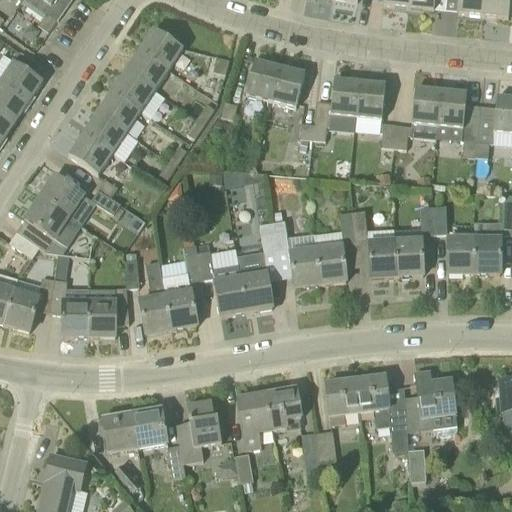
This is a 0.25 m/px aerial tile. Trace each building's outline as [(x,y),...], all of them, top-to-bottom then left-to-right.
[(26,0),(22,7),(43,22),(47,17),(58,0),(26,0)] [(408,0),(382,0),(382,9),(408,12),(408,0)] [(408,0),(408,12),(433,14),(434,0),(408,0)] [(458,0),(456,17),(481,19),(483,0),(458,0)] [(483,0),(481,19),(508,22),(510,0),(483,0)] [(38,29),(48,37),(49,37),(58,24),(47,17),(43,22),(38,29)] [(153,33),(139,55),(168,75),(183,53),(153,33)] [(139,55),(125,75),(154,95),(168,75),(139,55)] [(217,60),(216,61),(212,76),(225,79),(229,64),(217,60)] [(245,99),(271,105),(280,71),(255,64),(245,99)] [(43,85),(13,65),(0,84),(0,88),(28,107),(43,85)] [(280,71),(271,105),(296,112),(305,77),(280,71)] [(154,95),(125,75),(111,96),(140,116),(154,95)] [(316,106),(313,128),(312,144),(324,145),(326,130),(328,130),(330,119),(355,122),(359,86),(333,83),(331,107),(316,106)] [(385,89),(359,86),(355,122),(381,125),(385,89)] [(0,88),(0,118),(14,128),(28,107),(0,88)] [(437,130),(441,95),(415,92),(411,128),(437,130)] [(473,160),(475,161),(480,110),(465,109),(466,97),(441,95),(437,130),(462,133),(460,145),(462,146),(461,161),(473,162),(473,160)] [(111,96),(97,117),(127,137),(140,116),(111,96)] [(492,135),(511,136),(511,102),(496,101),(495,112),(480,110),(475,161),(487,162),(488,147),(491,147),(492,135)] [(224,105),(220,120),(220,121),(233,124),(237,109),(224,105)] [(206,107),(195,124),(204,130),(215,113),(206,107)] [(204,130),(195,124),(183,116),(180,120),(186,125),(181,134),(186,137),(186,138),(195,143),(204,130)] [(97,117),(83,138),(113,158),(127,137),(97,117)] [(0,148),(0,149),(14,128),(0,118),(0,148)] [(313,128),(301,127),(299,143),(311,144),(312,144),(313,128)] [(393,153),(395,130),(380,128),(379,137),(382,137),(381,151),(393,153)] [(411,131),(395,130),(393,153),(406,154),(407,140),(410,140),(411,131)] [(98,179),(113,158),(83,138),(68,159),(98,179)] [(178,149),(168,164),(177,170),(187,155),(178,149)] [(158,179),(167,185),(177,170),(168,164),(158,179)] [(226,193),(250,189),(248,178),(223,176),(226,193)] [(54,180),(39,202),(80,230),(81,229),(70,222),(85,200),(54,180)] [(98,194),(111,203),(118,192),(105,183),(98,194)] [(121,209),(111,203),(98,194),(91,205),(113,220),(121,209)] [(511,238),(511,201),(501,199),(501,239),(511,238)] [(60,258),(80,230),(39,202),(16,236),(39,252),(47,257),(60,258)] [(445,211),(432,212),(434,240),(447,239),(445,211)] [(421,241),(434,240),(432,212),(420,213),(421,241)] [(352,218),(355,245),(367,244),(364,216),(352,218)] [(342,247),(355,245),(352,218),(339,220),(342,247)] [(284,226),(271,228),(275,255),(288,253),(284,226)] [(263,257),(275,255),(271,228),(259,229),(263,257)] [(32,263),(39,252),(16,236),(9,247),(32,263)] [(447,278),(474,278),(474,243),(448,243),(447,278)] [(500,243),(474,243),(474,278),(500,278),(500,243)] [(421,244),(394,246),(396,281),(423,279),(421,244)] [(394,246),(369,247),(371,282),(396,281),(394,246)] [(190,286),(201,284),(196,257),(195,250),(183,252),(188,279),(189,286),(190,286)] [(346,286),(341,251),(316,254),(320,289),(346,286)] [(320,289),(316,254),(289,257),(294,292),(320,289)] [(201,284),(214,282),(220,320),(246,316),(237,269),(213,273),(210,255),(196,257),(201,284)] [(60,259),(57,259),(56,269),(67,270),(69,261),(60,259)] [(126,292),(139,291),(136,264),(123,265),(125,292),(126,292)] [(151,302),(139,304),(145,339),(170,334),(164,300),(165,300),(162,283),(159,266),(146,268),(151,302)] [(238,269),(237,269),(246,316),(272,312),(266,277),(240,282),(238,269)] [(18,282),(0,276),(0,326),(3,328),(16,285),(18,282)] [(197,330),(191,295),(190,286),(189,286),(188,279),(162,283),(165,300),(164,300),(170,334),(197,330)] [(16,285),(3,328),(30,336),(35,315),(48,316),(54,284),(42,282),(39,300),(16,293),(19,282),(18,282),(16,285)] [(54,284),(48,316),(63,318),(63,341),(87,341),(89,294),(66,293),(67,286),(54,284)] [(90,294),(89,294),(87,341),(115,341),(115,329),(129,327),(126,292),(125,292),(113,293),(114,306),(90,306),(90,294)] [(415,378),(420,422),(417,423),(418,436),(433,434),(433,438),(436,441),(454,439),(457,435),(451,385),(431,387),(429,376),(415,378)] [(385,382),(355,385),(359,417),(374,415),(376,433),(390,431),(393,457),(408,455),(409,455),(405,419),(389,420),(385,382)] [(359,417),(355,385),(325,388),(330,430),(344,429),(343,419),(359,417)] [(511,385),(499,386),(502,419),(502,432),(511,430),(511,385)] [(267,399),(273,435),(285,433),(284,426),(301,423),(296,393),(267,399)] [(237,404),(246,455),(260,452),(257,438),(273,435),(267,399),(237,404)] [(177,430),(180,449),(183,467),(203,464),(201,451),(222,448),(218,423),(215,423),(212,406),(187,410),(190,428),(177,430)] [(161,414),(132,419),(138,452),(167,448),(161,414)] [(102,424),(108,457),(138,452),(132,419),(102,424)] [(337,478),(336,464),(332,435),(315,438),(320,480),(337,478)] [(306,482),(320,480),(315,438),(301,439),(306,482)] [(183,467),(180,449),(167,451),(172,482),(185,480),(183,467)] [(409,455),(408,455),(412,487),(427,485),(424,454),(409,455)] [(235,460),(240,488),(253,486),(248,458),(235,460)] [(45,486),(46,486),(39,511),(83,511),(87,497),(79,496),(86,468),(51,459),(45,486)] [(143,489),(124,468),(112,479),(136,506),(143,500),(140,492),(143,489)]
